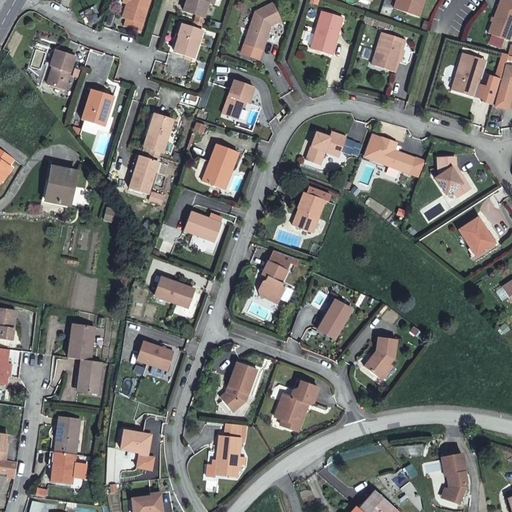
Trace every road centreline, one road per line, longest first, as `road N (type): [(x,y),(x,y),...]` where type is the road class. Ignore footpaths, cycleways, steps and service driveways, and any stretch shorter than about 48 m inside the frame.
road 1 (residential): [(212,326),(276,150),(299,116),(354,106),(498,152)]
road 2 (residential): [(196,511),(182,484),(175,432),(212,326)]
road 3 (residential): [(212,326),(336,376),(357,430)]
road 4 (residential): [(511,427),(416,417),(357,430)]
road 5 (residential): [(357,430),(297,458),(232,511)]
road 6 (residential): [(17,511),(36,370)]
road 7 (residential): [(27,0),(137,61)]
